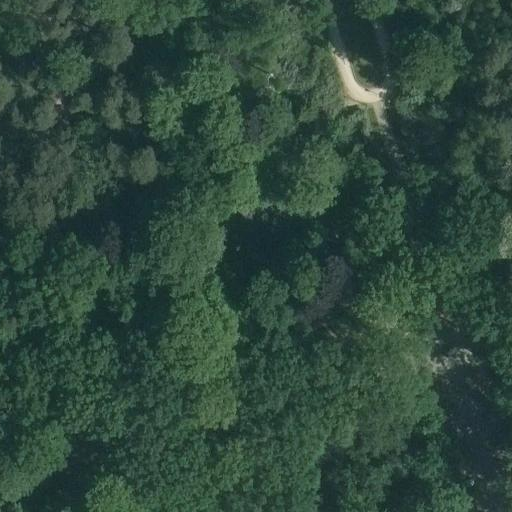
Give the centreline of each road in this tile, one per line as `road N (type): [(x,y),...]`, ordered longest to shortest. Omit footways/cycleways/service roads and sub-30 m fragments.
road 1 (track): [(47,42),(159,434)]
road 2 (unclassified): [(159,434),(449,350)]
road 3 (unclassified): [(449,350),(498,511)]
road 4 (unclassified): [(159,434),(0,419)]
road 5 (track): [(104,432),(86,452),(0,484)]
